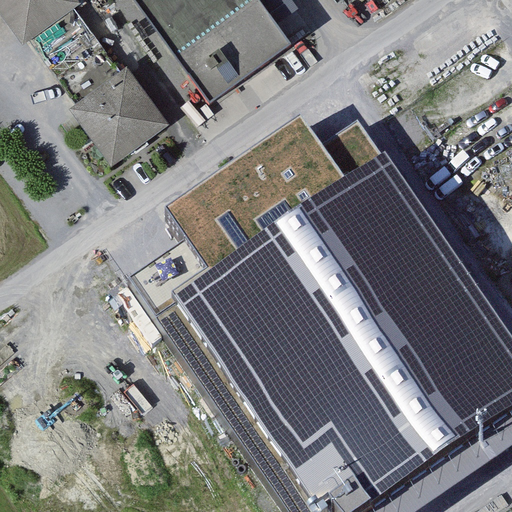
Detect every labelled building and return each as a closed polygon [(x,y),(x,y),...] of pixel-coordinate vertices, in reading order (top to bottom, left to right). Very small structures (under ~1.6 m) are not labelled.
[(0,0),(0,13),(24,48),(31,43),(75,12),(79,9),(72,0),(0,0)] [(130,0),(207,109),(309,37),(283,0),(130,0)] [(31,43),(78,109),(122,77),(75,12),(31,43)] [(71,113),(111,170),(166,132),(126,75),(122,77),(78,109),(71,113)] [(511,427),(511,360),(382,174),(300,230),(321,260),(330,253),(355,289),(346,296),(375,338),(385,331),(409,366),(399,373),(428,415),(438,409),(463,446),(454,452),(461,462),(511,427)] [(294,279),(272,248),(176,314),(296,487),(331,463),(364,511),(387,511),(434,480),(427,470),(416,477),(390,439),(400,432),(371,390),(361,397),(338,365),(348,358),(318,314),(307,321),(283,286),(294,279)]
